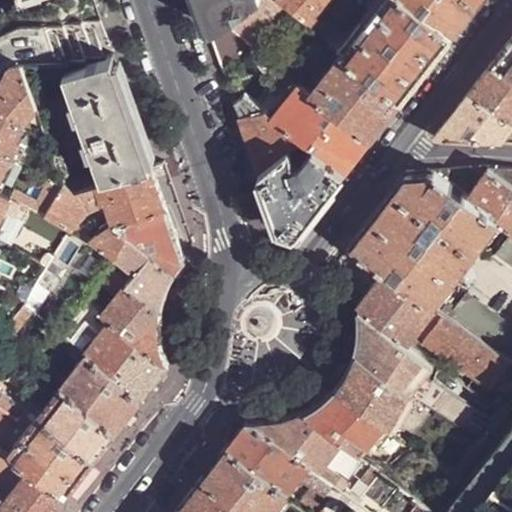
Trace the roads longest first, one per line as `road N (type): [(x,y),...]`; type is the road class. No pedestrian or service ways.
road 1 (tertiary): [(242,277),(146,0)]
road 2 (tertiary): [(242,277),(213,320),(196,404),(115,511)]
road 3 (tertiary): [(388,155),(312,252),(242,277)]
road 4 (tertiary): [(509,0),(388,155)]
road 5 (residential): [(511,154),(388,155)]
